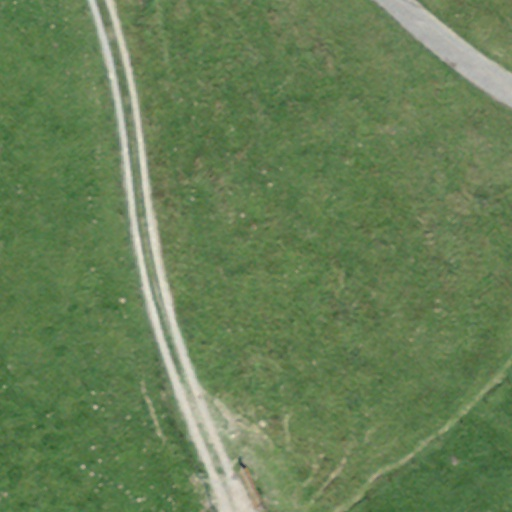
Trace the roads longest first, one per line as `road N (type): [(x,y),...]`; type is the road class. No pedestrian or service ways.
road 1 (track): [(235,511),(174,362),(100,0)]
road 2 (residential): [(394,0),(511,93)]
